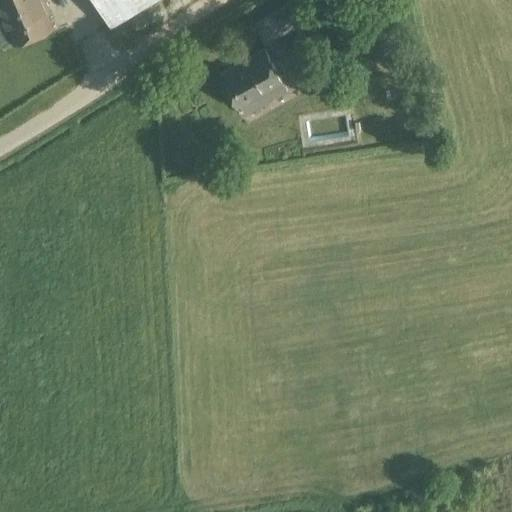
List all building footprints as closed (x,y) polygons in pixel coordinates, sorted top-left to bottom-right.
[(13,43),(53,25),(47,12),(50,11),(45,0),(0,0),(0,16),(4,27),(6,26),(13,43)] [(153,0),(97,0),(112,25),(153,0)] [(363,0),(370,8),(380,0),(363,0)] [(254,22),(266,42),(303,22),(292,1),(254,22)] [(219,74),(238,106),(282,80),(264,49),(219,74)]
